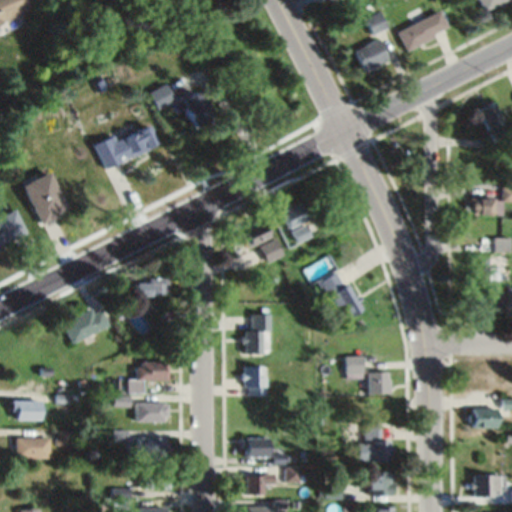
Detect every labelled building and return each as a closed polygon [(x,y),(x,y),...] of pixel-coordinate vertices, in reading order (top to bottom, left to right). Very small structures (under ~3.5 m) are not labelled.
[(0,0),(0,23),(29,12),(24,0),(0,0)] [(476,0),(482,12),(508,0),(476,0)] [(448,30),(439,12),(395,31),(403,50),(448,30)] [(364,19),(370,34),(384,28),(378,13),(364,19)] [(352,52),(362,73),(387,60),(377,40),(352,52)] [(195,91),(171,101),(164,84),(146,91),(154,109),(169,103),(173,114),(181,110),(189,129),(208,121),(195,91)] [(476,110),(487,131),(504,123),(493,101),(476,110)] [(101,169),(156,145),(147,124),(92,148),(101,169)] [(66,212),(48,171),(20,184),(37,224),(66,212)] [(511,201),(511,185),(501,186),(501,201),(511,201)] [(464,215),(497,215),(497,198),(464,198),(464,215)] [(0,246),(25,235),(14,211),(0,216),(0,246)] [(268,238),(264,222),(241,228),(246,245),(268,238)] [(494,250),(508,251),(509,239),(495,238),(494,250)] [(281,254),(274,239),(257,246),(264,262),(281,254)] [(487,267),(487,257),(470,257),(470,280),(495,280),(495,267),(487,267)] [(341,270),(319,280),(339,321),(360,310),(341,270)] [(135,281),(135,296),(163,296),(163,281),(135,281)] [(500,312),(500,291),(478,291),(478,311),(500,312)] [(69,344),(106,325),(96,305),(59,324),(69,344)] [(258,354),(258,332),(267,332),(267,314),(249,314),(249,333),(239,333),(239,354),(258,354)] [(165,380),(165,361),(134,361),(134,385),(127,385),(127,392),(138,392),(138,380),(165,380)] [(259,395),(259,366),(240,366),(240,395),(259,395)] [(388,372),(365,372),(365,395),(388,395),(388,372)] [(8,419),(33,419),(33,401),(8,401),(8,419)] [(132,421),(164,421),(164,402),(132,402),(132,421)] [(495,408),(467,408),(467,427),(495,427),(495,408)] [(389,442),(379,441),(380,425),(363,424),(362,444),(355,444),(354,463),(389,464),(389,442)] [(69,432),(55,432),(55,444),(69,444),(69,432)] [(162,437),(141,437),(141,452),(162,452),(162,437)] [(13,459),(46,459),(46,438),(13,438),(13,459)] [(240,438),(240,457),(266,457),(266,438),(240,438)] [(389,495),(389,472),(365,472),(365,495),(389,495)] [(142,488),(165,488),(165,473),(142,473),(142,488)] [(471,496),(497,496),(497,474),(471,474),(471,496)] [(269,475),(243,475),(243,495),(261,495),(261,485),(269,485),(269,475)]
